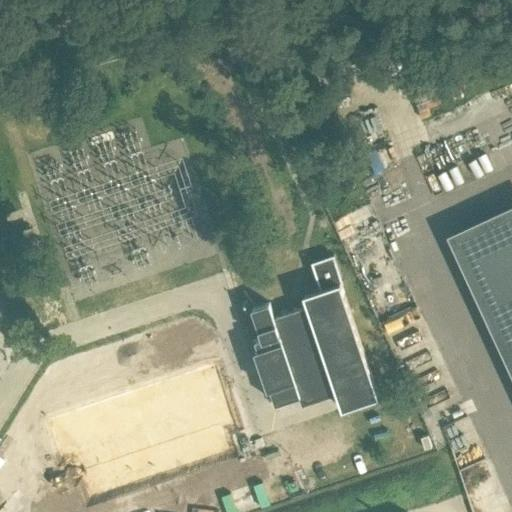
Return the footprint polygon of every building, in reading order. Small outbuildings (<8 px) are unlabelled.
[(3,216),(0,217),(0,237),(1,237),(10,234),(3,216)] [(10,234),(1,237),(6,255),(38,244),(32,227),(10,234)] [(380,293),(393,289),(390,278),(407,273),(398,241),(367,249),(380,293)] [(270,301),(253,307),(263,337),(253,340),(257,352),(261,351),(272,384),(268,385),(274,404),(301,395),(304,403),(338,391),(343,408),(379,396),(341,282),(344,282),(335,254),(313,261),(322,288),(305,294),(308,305),(275,316),(270,301)] [(399,334),(416,327),(412,318),(395,325),(399,334)] [(511,356),(511,325),(500,331),(511,356)] [(73,498),(223,448),(208,404),(198,408),(190,384),(61,426),(69,451),(59,454),(73,498)] [(454,428),(459,440),(478,433),(473,420),(454,428)]
